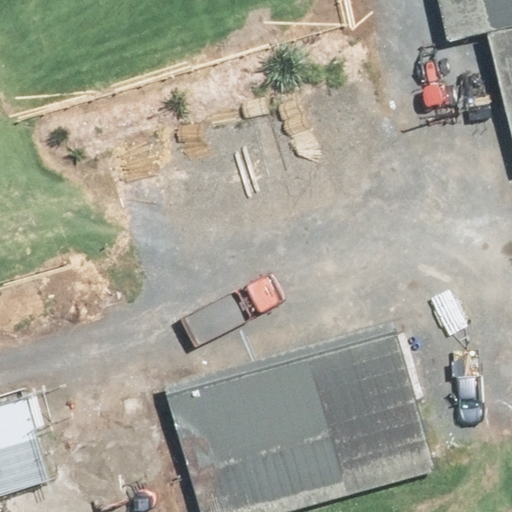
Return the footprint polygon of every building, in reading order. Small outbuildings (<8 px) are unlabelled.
[(500,28),(511,82),(511,84),(474,93),(496,193),(511,189),(511,0),(462,0),(470,34),(500,28)] [(109,304),(116,354),(211,339),(203,290),(109,304)] [(417,310),(180,379),(218,511),(289,511),(461,462),(417,310)] [(511,349),(500,352),(511,398),(511,349)] [(17,511),(13,496),(68,481),(42,388),(0,399),(0,511),(17,511)]
